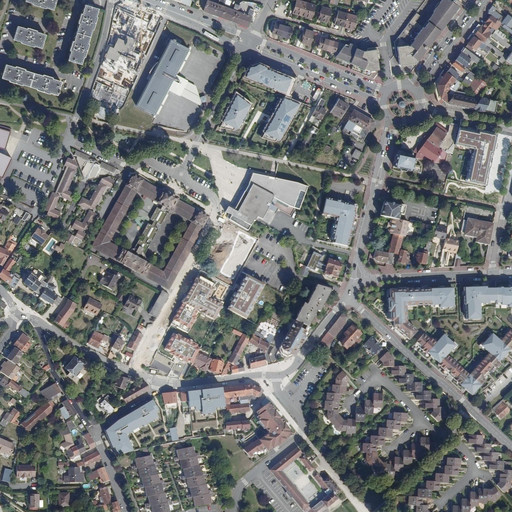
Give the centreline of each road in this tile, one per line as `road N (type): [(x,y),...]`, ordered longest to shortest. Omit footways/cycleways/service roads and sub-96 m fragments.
road 1 (residential): [(234,511),(242,483),(301,431),(273,374)]
road 2 (residential): [(345,299),(469,408)]
road 3 (residential): [(68,142),(113,0)]
road 4 (residential): [(179,178),(246,48)]
road 5 (tertiary): [(246,48),(374,99)]
road 6 (residential): [(36,322),(160,382)]
road 7 (tertiary): [(377,88),(251,38)]
road 8 (residential): [(36,322),(52,370),(94,431)]
road 9 (residential): [(367,279),(490,273)]
road 10 (residential): [(179,178),(148,161),(124,168),(68,142)]
